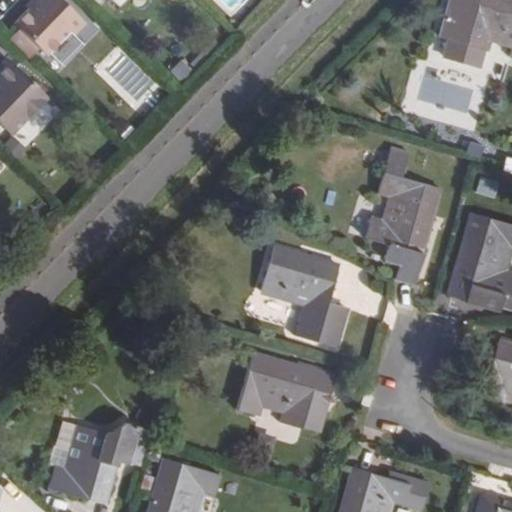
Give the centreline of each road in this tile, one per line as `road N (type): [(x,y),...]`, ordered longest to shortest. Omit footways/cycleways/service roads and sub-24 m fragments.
road 1 (residential): [(0,334),(323,0)]
road 2 (residential): [(415,343),(407,402),(434,438),(511,463)]
